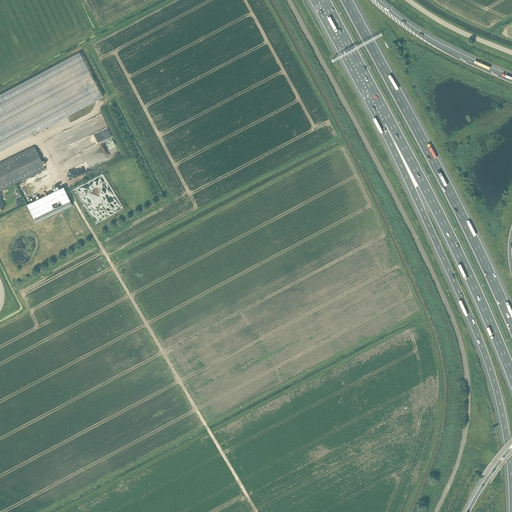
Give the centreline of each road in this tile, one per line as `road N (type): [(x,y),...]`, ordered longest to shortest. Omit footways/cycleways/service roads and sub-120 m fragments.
road 1 (unclassified): [(437,511),(467,422),(461,349),(401,208),(288,0)]
road 2 (motorway): [(386,122),(490,369),(511,492)]
road 3 (motorway): [(511,327),(345,0)]
road 4 (motorway): [(386,122),(511,377)]
road 5 (motorway): [(511,79),(432,42),(375,0)]
road 6 (motorway): [(319,0),(386,122)]
